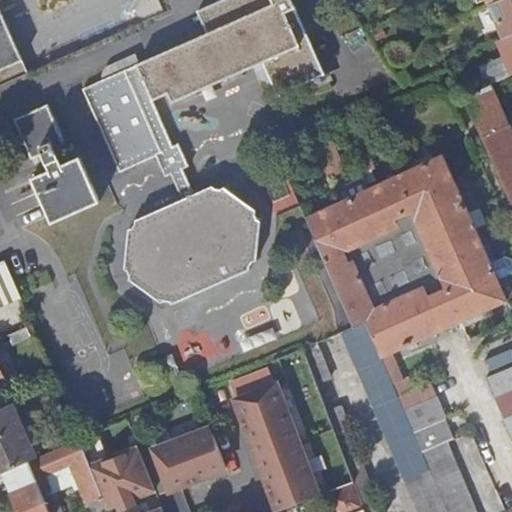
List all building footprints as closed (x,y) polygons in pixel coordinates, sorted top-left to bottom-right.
[(0,0),(0,84),(22,75),(16,61),(21,59),(0,11),(0,0)] [(119,172),(156,155),(164,176),(171,173),(183,204),(156,216),(154,211),(136,219),(136,224),(133,225),(133,226),(128,228),(124,268),(127,271),(127,273),(129,274),(128,279),(159,302),(165,299),(166,300),(168,299),(172,302),(190,294),(188,289),(228,272),(230,276),(248,268),(249,263),(250,263),(251,260),(255,259),(260,220),(256,218),(256,215),(254,214),(254,210),(222,187),(219,188),(217,188),(216,188),(210,186),(193,194),(182,168),(187,166),(177,143),(172,145),(153,100),(168,93),(172,102),(262,63),(277,95),(324,74),(291,0),(221,0),(197,10),(207,33),(82,88),(119,172)] [(511,0),(496,0),(490,3),(504,37),(511,33),(511,0)] [(511,33),(504,37),(498,39),(511,71),(511,33)] [(488,84),(461,95),(462,97),(489,85),(488,84)] [(511,135),(489,85),(462,97),(510,204),(511,202),(511,135)] [(48,104),(14,120),(32,159),(42,155),(50,171),(33,179),(53,224),(101,202),(81,158),(63,165),(56,149),(66,144),(48,104)] [(322,129),(309,135),(325,168),(338,162),(339,161),(330,142),(329,143),(322,129)] [(367,154),(359,158),(365,171),(374,167),(367,154)] [(470,189),(458,194),(441,156),(372,187),(341,202),(306,218),(352,327),(365,321),(380,356),(390,352),(406,345),(415,341),(505,300),(496,279),(488,262),(473,228),(485,223),(470,189)] [(338,162),(325,168),(329,178),(342,171),(338,162)] [(336,194),(341,202),(372,187),(368,179),(336,194)] [(504,256),(488,262),(496,279),(511,272),(511,270),(511,260),(511,258),(504,256)] [(3,260),(0,261),(0,301),(17,293),(3,260)] [(365,321),(352,327),(340,332),(419,511),(447,511),(421,451),(386,369),(380,356),(365,321)] [(30,336),(26,326),(7,334),(12,344),(30,336)] [(415,341),(406,345),(408,349),(417,345),(415,341)] [(328,377),(315,342),(302,348),(315,382),(328,377)] [(315,382),(302,348),(301,349),(314,382),(315,382)] [(390,352),(380,356),(386,369),(395,365),(390,352)] [(511,364),(485,376),(494,395),(511,387),(511,364)] [(446,441),(452,438),(427,381),(414,386),(415,387),(411,389),(406,377),(401,379),(395,365),(386,369),(421,451),(446,441)] [(278,510),(316,495),(275,386),(236,401),(278,510)] [(511,411),(511,389),(494,397),(502,416),(511,411)] [(11,403),(0,408),(0,473),(2,473),(27,461),(35,458),(11,403)] [(347,467),(361,462),(339,405),(325,411),(347,467)] [(511,436),(511,435),(511,412),(502,417),(511,436)] [(209,429),(154,450),(169,489),(224,467),(209,429)] [(100,435),(81,443),(107,507),(117,503),(143,493),(154,489),(137,447),(109,458),(100,435)] [(81,443),(79,439),(35,458),(27,461),(36,483),(39,490),(46,487),(48,492),(67,484),(71,482),(69,476),(76,473),(81,485),(78,487),(85,503),(86,503),(87,505),(97,507),(99,511),(108,511),(107,507),(81,443)] [(447,511),(476,511),(446,441),(421,451),(447,511)] [(357,495),(370,489),(361,462),(347,467),(352,480),(357,495)] [(331,511),(346,511),(361,505),(357,495),(352,480),(323,492),(330,509),(331,511)] [(39,490),(36,483),(11,493),(18,511),(59,511),(55,503),(46,507),(39,490)] [(361,505),(364,511),(378,511),(379,511),(370,489),(357,495),(361,505)] [(150,511),(143,493),(117,503),(120,511),(150,511)]
